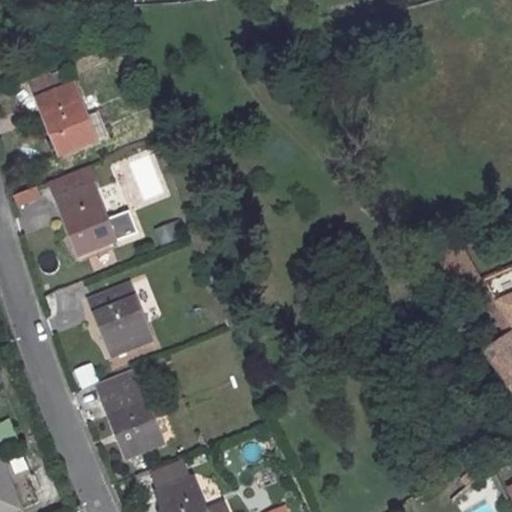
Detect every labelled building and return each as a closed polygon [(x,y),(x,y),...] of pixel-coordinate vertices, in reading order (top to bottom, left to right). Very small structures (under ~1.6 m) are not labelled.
[(73,84),(37,99),(59,156),(96,141),(85,116),(73,84)] [(95,112),(85,116),(96,141),(105,137),(95,112)] [(93,185),(57,199),(79,256),(116,242),(93,185)] [(16,194),(19,202),(39,194),(36,186),(16,194)] [(483,278),(461,292),(480,324),(503,311),(497,301),(483,278)] [(130,285),(93,300),(98,315),(96,316),(112,357),(152,341),(130,285)] [(511,293),(497,301),(503,311),(511,325),(511,293)] [(511,334),(488,352),(497,367),(511,357),(511,334)] [(511,357),(497,367),(508,385),(511,382),(511,357)] [(133,368),(99,382),(112,413),(109,414),(128,457),(163,442),(133,368)] [(0,511),(22,511),(1,462),(0,462),(0,511)] [(207,511),(194,478),(156,493),(163,511),(207,511)]
